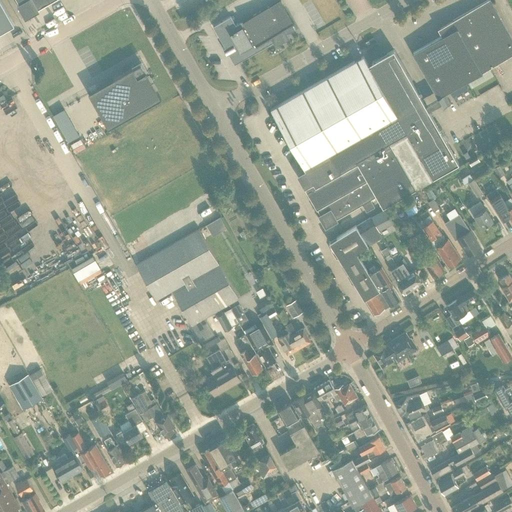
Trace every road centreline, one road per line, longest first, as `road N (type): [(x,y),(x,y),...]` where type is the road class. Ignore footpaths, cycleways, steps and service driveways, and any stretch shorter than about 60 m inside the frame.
road 1 (unknown): [(19,57),(20,79),(55,157),(168,348)]
road 2 (tertiary): [(65,511),(348,346)]
road 3 (secondary): [(348,346),(214,108)]
road 4 (unclassified): [(214,108),(407,0)]
road 5 (tertiary): [(348,346),(511,244)]
road 6 (secondary): [(440,511),(348,346)]
road 7 (unclassified): [(120,0),(0,68)]
road 8 (secondary): [(214,108),(147,0)]
